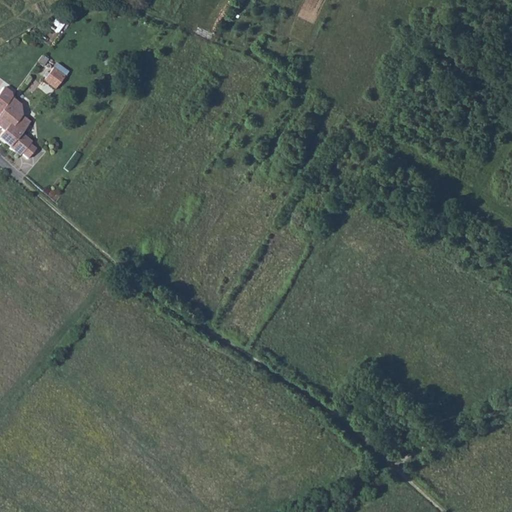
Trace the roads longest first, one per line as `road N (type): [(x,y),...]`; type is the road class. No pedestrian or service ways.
road 1 (track): [(22,180),(112,261),(261,358),(394,464)]
road 2 (track): [(394,464),(511,406)]
